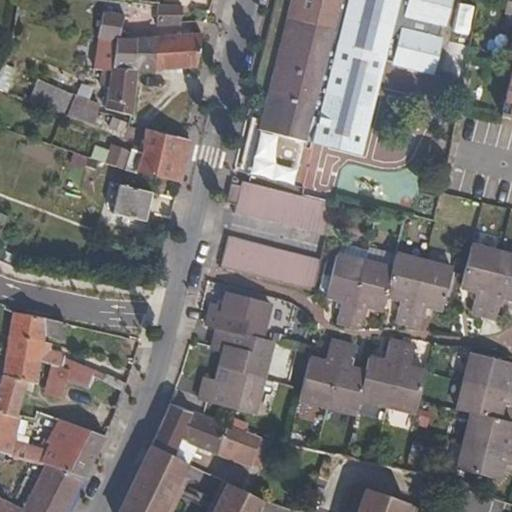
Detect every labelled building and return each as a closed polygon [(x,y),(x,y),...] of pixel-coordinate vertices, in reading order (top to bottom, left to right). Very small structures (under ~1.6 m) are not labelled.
[(94,0),(92,30),(118,32),(119,8),(115,0),(94,0)] [(293,0),(251,172),(295,184),(304,143),(311,116),(321,118),(333,70),(380,81),(386,58),(395,60),(393,68),(435,79),(445,40),(441,39),(443,28),(448,29),(454,0),(293,0)] [(180,25),(180,6),(145,4),(145,8),(156,9),(155,24),(180,25)] [(118,32),(92,30),(86,29),(85,47),(88,47),(87,66),(100,66),(98,83),(106,85),(105,106),(130,110),(136,66),(117,65),(118,32)] [(117,65),(136,66),(154,67),(155,36),(118,32),(117,65)] [(155,36),(154,67),(196,69),(200,40),(155,36)] [(511,44),(510,54),(511,54),(511,63),(500,119),(511,121),(511,44)] [(3,67),(13,71),(22,74),(31,51),(12,45),(11,50),(3,67)] [(0,92),(4,94),(13,71),(3,67),(0,75),(0,92)] [(304,143),(361,157),(380,81),(333,70),(321,118),(311,116),(304,143)] [(62,114),(71,93),(36,80),(28,101),(62,114)] [(97,110),(97,103),(76,94),(74,94),(68,113),(92,122),(97,110)] [(141,149),(129,148),(126,168),(179,183),(189,141),(180,138),(145,128),(141,149)] [(106,151),(104,161),(126,168),(129,148),(108,142),(106,151)] [(88,157),(98,160),(104,161),(106,151),(91,146),(88,157)] [(240,187),(236,206),(234,212),(325,235),(334,205),(242,183),(240,187)] [(111,212),(143,221),(151,192),(119,184),(111,212)] [(240,187),(229,185),(225,204),(236,206),(240,187)] [(320,262),(228,238),(220,269),(312,292),(320,262)] [(471,312),(496,318),(502,298),(511,300),(511,256),(470,246),(461,287),(476,291),(471,312)] [(340,301),(336,321),(349,324),(363,262),(335,255),(325,295),(340,301)] [(424,306),(439,310),(450,270),(395,256),(391,269),(363,262),(349,324),(360,327),(366,306),(381,310),(385,296),(400,300),(396,320),(420,326),(424,306)] [(259,340),(267,304),(227,293),(223,307),(211,304),(206,327),(217,330),(211,352),(222,356),(215,381),(205,379),(199,399),(254,411),(270,342),(259,340)] [(65,326),(139,343),(147,314),(56,297),(53,304),(45,302),(41,320),(65,326)] [(61,341),(65,326),(41,320),(8,313),(3,336),(40,343),(42,337),(61,341)] [(0,354),(35,362),(40,343),(3,336),(0,354)] [(351,368),(356,347),(330,341),(325,362),(310,358),(299,400),(357,413),(360,400),(416,413),(426,372),(411,367),(415,348),(391,342),(386,362),(370,358),(367,371),(351,368)] [(35,362),(0,354),(0,411),(14,415),(22,382),(29,384),(35,362)] [(511,380),(508,380),(511,363),(472,354),(457,411),(470,413),(457,469),(498,479),(502,463),(511,465),(511,439),(508,439),(511,423),(498,420),(502,404),(511,406),(511,380)] [(46,378),(52,378),(55,369),(48,367),(46,378)] [(64,383),(85,390),(89,390),(93,376),(67,369),(66,372),(55,369),(52,378),(56,381),(56,384),(63,385),(64,383)] [(83,398),(116,409),(125,384),(109,380),(110,375),(105,373),(101,379),(93,376),(89,390),(85,390),(83,398)] [(168,404),(152,444),(175,454),(180,440),(217,453),(219,447),(235,452),(233,459),(250,465),(260,437),(168,404)] [(12,442),(17,416),(14,415),(0,411),(0,453),(8,456),(12,442)] [(48,452),(41,466),(44,467),(81,477),(104,437),(59,422),(48,452)] [(8,456),(28,462),(41,466),(48,452),(12,442),(8,456)] [(163,511),(188,462),(189,460),(175,454),(152,444),(145,461),(119,511),(163,511)] [(219,447),(217,453),(233,459),(235,452),(219,447)] [(22,511),(20,511),(8,506),(5,511),(66,511),(81,484),(44,467),(22,511)] [(256,511),(262,501),(237,491),(227,486),(214,511),(256,511)] [(356,511),(401,511),(405,503),(364,489),(356,511)] [(0,511),(5,511),(8,506),(0,502),(0,511)]
